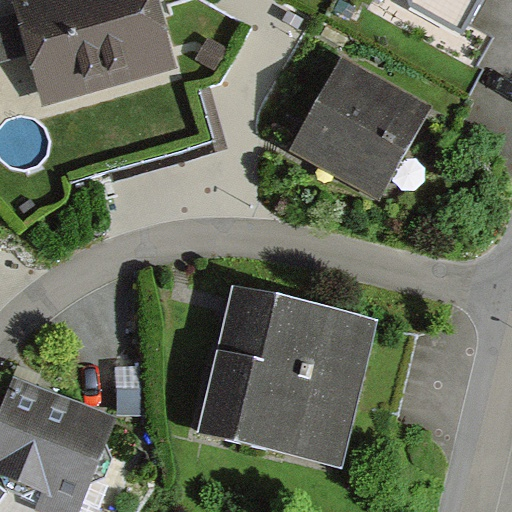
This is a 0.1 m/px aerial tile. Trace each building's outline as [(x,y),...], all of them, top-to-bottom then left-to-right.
[(19,0),(48,99),(168,65),(149,0),(19,0)] [(414,0),(415,3),(464,29),(478,0),(414,0)] [(11,18),(0,20),(0,64),(20,61),(11,18)] [(379,191),(423,110),(344,67),(300,149),(379,191)] [(370,326),(239,294),(206,429),(337,460),(370,326)] [(72,511),(111,424),(18,385),(0,427),(0,501),(10,489),(62,511),(72,511)]
